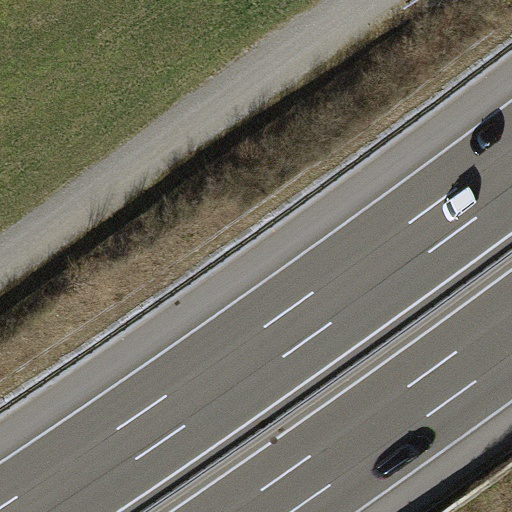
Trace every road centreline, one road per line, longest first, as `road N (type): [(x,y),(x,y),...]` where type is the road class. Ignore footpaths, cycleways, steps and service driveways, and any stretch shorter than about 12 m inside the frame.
road 1 (motorway): [(511,168),(24,511)]
road 2 (motorway): [(266,511),(511,336)]
